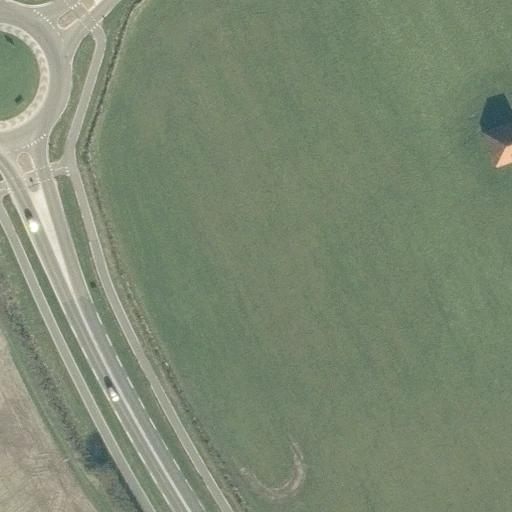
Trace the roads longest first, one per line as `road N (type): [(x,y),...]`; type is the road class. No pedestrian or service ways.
road 1 (secondary): [(197,511),(80,297)]
road 2 (secondary): [(80,297),(51,173),(49,124)]
road 3 (secondary): [(0,147),(80,297)]
